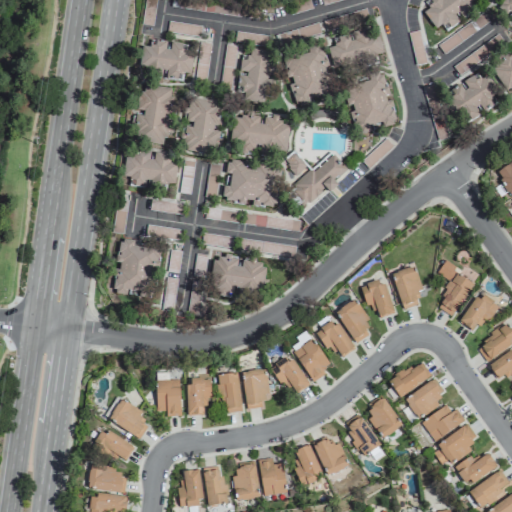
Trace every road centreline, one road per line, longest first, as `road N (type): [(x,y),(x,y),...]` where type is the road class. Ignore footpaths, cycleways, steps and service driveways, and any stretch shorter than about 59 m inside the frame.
road 1 (residential): [(0,320),(171,347),(230,341),(290,312),(404,211),(511,134)]
road 2 (residential): [(135,218),(313,239),(400,160),(417,131),(398,0)]
road 3 (secondary): [(49,327),(96,0)]
road 4 (residential): [(164,455),(303,423),(397,345),(428,337)]
road 5 (residential): [(379,0),(274,31),(165,15)]
road 6 (secondary): [(49,327),(30,346),(7,511)]
road 7 (secondary): [(36,511),(59,348),(49,327)]
road 8 (residential): [(181,319),(204,162)]
road 9 (residential): [(428,337),(450,350),(511,444)]
